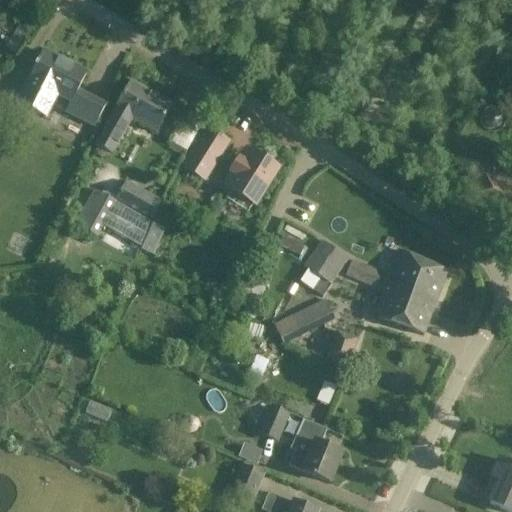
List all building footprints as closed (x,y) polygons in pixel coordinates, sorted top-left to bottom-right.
[(0,6),(0,28),(1,29),(12,17),(0,6)] [(42,53),(28,81),(16,105),(45,119),(56,97),(70,104),(65,113),(94,128),(105,106),(77,92),(85,75),(42,53)] [(171,107),(130,84),(94,148),(112,158),(132,123),(155,137),(171,107)] [(209,129),(187,163),(204,173),(207,175),(229,141),(209,129)] [(253,206),(276,170),(252,155),(249,160),(242,156),(231,174),(237,179),(230,191),(253,206)] [(511,192),(485,178),(476,196),(511,215),(511,192)] [(93,191),(74,226),(98,238),(103,228),(140,249),(149,224),(161,202),(160,202),(125,183),(114,203),(93,191)] [(348,261),(321,243),(304,269),(308,272),(300,284),(322,299),(348,261)] [(447,273),(397,252),(385,279),(349,266),(344,280),(382,293),(374,313),(380,315),(378,321),(423,337),(447,273)] [(334,321),(325,302),(313,308),(322,327),(334,321)] [(355,343),(335,336),(326,359),(346,367),(355,343)] [(332,405),(336,385),(323,382),(318,402),(332,405)] [(289,416),(269,407),(257,436),(277,445),(289,416)] [(183,420),(180,427),(183,434),(190,436),(196,434),(199,427),(196,420),(190,417),(183,420)] [(326,432),(301,422),(290,449),(294,451),(288,468),(329,485),(341,455),(320,447),(326,432)] [(511,511),(511,466),(499,461),(491,479),(499,483),(489,505),(505,511),(511,511)] [(260,474),(242,466),(230,496),(248,503),(260,474)] [(309,511),(267,494),(260,511),(309,511)]
